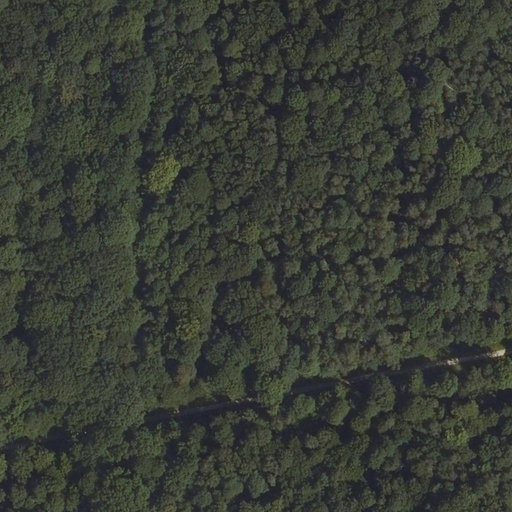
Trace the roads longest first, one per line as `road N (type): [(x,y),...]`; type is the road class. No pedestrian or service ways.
road 1 (track): [(511,353),(0,455)]
road 2 (track): [(156,0),(134,432)]
